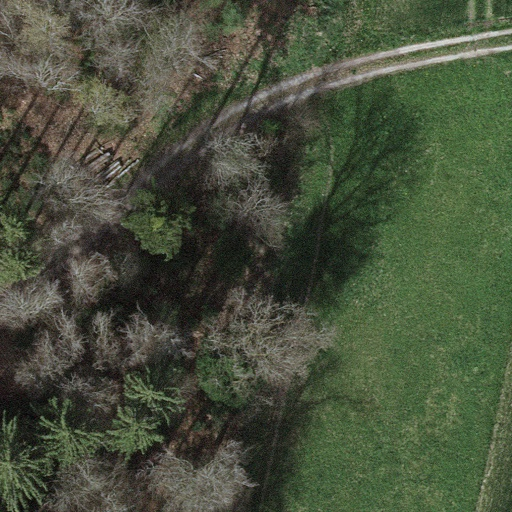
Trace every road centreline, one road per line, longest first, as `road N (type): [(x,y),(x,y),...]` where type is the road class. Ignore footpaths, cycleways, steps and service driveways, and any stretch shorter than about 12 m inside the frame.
road 1 (track): [(0,313),(186,166),(283,106)]
road 2 (track): [(283,106),(410,53),(511,37)]
